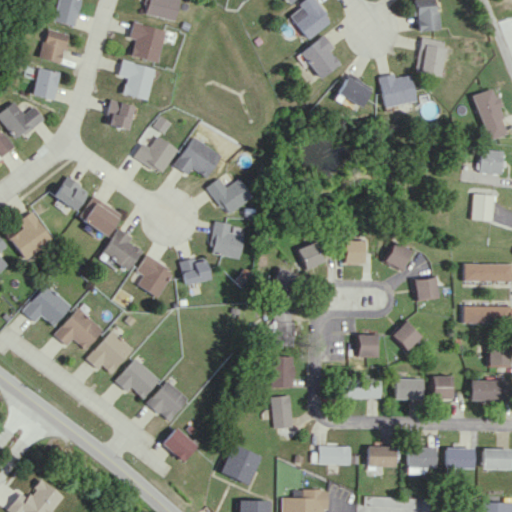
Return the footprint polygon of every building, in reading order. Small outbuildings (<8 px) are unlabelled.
[(56,0),(52,21),(73,25),(77,0),(56,0)] [(173,0),(142,0),(140,15),(171,19),(173,0)] [(302,0),(285,13),(303,38),(328,20),(313,0),(302,0)] [(415,0),(417,30),(439,29),(437,0),(415,0)] [(132,20),(163,29),(153,62),(128,55),(133,38),(127,36),(132,20)] [(65,32),(44,28),(38,58),(59,62),(65,32)] [(329,48),(321,35),(297,50),(314,77),(336,64),(327,49),(329,48)] [(439,75),(446,41),(421,36),(414,71),(439,75)] [(116,76),(123,77),(119,94),(144,99),(151,66),(119,60),(116,76)] [(56,71),(35,67),(30,95),(51,98),(56,71)] [(333,92),(356,107),(368,87),(345,72),(333,92)] [(375,76),(382,107),(414,100),(409,74),(392,77),(391,73),(375,76)] [(471,94),(485,139),(505,133),(491,88),(471,94)] [(101,123),(123,130),(131,105),(109,98),(101,123)] [(41,119),(32,106),(21,113),(13,101),(0,109),(0,122),(12,140),(41,119)] [(0,154),(10,147),(0,132),(0,154)] [(131,155),(158,173),(175,148),(155,135),(147,147),(140,142),(131,155)] [(185,174),(190,167),(203,177),(219,155),(192,135),(171,164),(185,174)] [(499,173),(500,150),(477,148),(476,172),(499,173)] [(71,209),(84,190),(63,176),(50,196),(71,209)] [(223,187),(217,177),(204,186),(224,214),(250,196),(237,177),(223,187)] [(491,195),(471,192),(468,218),(488,221),(491,195)] [(102,235),(117,215),(90,196),(75,216),(102,235)] [(15,221),(20,227),(6,237),(23,259),(49,239),(28,211),(15,221)] [(228,223),(213,220),(207,252),(237,258),(242,235),(227,231),(228,223)] [(98,252),(125,270),(139,249),(126,241),(129,236),(115,227),(98,252)] [(304,270),(323,260),(312,240),(293,250),(304,270)] [(340,261),(361,261),(361,240),(340,240),(340,261)] [(402,268),(408,248),(389,242),(383,263),(402,268)] [(156,296),(169,268),(142,255),(134,271),(140,274),(134,286),(156,296)] [(182,283),(207,279),(203,256),(178,260),(182,283)] [(509,280),(509,263),(461,263),(461,280),(509,280)] [(266,285),(280,294),(291,275),(276,267),(266,285)] [(436,296),(433,276),(410,280),(413,299),(436,296)] [(68,306),(44,283),(19,310),(31,321),(38,314),(50,325),(68,306)] [(290,345),(291,305),(270,305),(270,344),(290,345)] [(460,321),(507,323),(507,306),(461,305),(460,321)] [(64,345),(70,338),(82,349),(100,329),(76,307),(51,334),(64,345)] [(390,333),(404,350),(419,337),(405,320),(390,333)] [(99,364),(107,372),(131,349),(111,329),(83,357),(95,369),(99,364)] [(376,334),(354,333),(353,356),(375,357),(376,334)] [(486,365),(508,365),(508,348),(486,347),(486,365)] [(291,387),(291,355),(269,355),(269,386),(291,387)] [(124,391),(129,386),(140,397),(157,379),(133,357),(112,380),(124,391)] [(450,398),(450,375),(429,375),(430,398),(450,398)] [(378,376),(339,378),(340,398),(379,396),(378,376)] [(420,378),(393,378),(392,398),(420,399),(420,378)] [(186,398),(165,379),(145,402),(166,421),(186,398)] [(469,400),(509,399),(508,379),(468,380),(469,400)] [(289,426),(288,395),(269,395),(270,427),(289,426)] [(175,426),(160,442),(181,460),(195,444),(175,426)] [(257,454),(228,444),(218,473),(247,483),(257,454)] [(348,445),(317,444),(317,462),(348,463),(348,445)] [(392,446),(365,445),(364,466),(392,466),(392,446)] [(405,473),(423,473),(423,465),(433,465),(433,446),(405,446),(405,473)] [(471,468),(471,447),(443,446),(443,467),(471,468)] [(508,448),(480,447),(480,468),(508,468),(508,448)] [(5,511),(46,511),(58,494),(36,479),(24,497),(15,491),(3,510),(5,511)] [(321,511),(322,508),(325,509),(325,489),(300,489),(300,497),(280,496),(279,511),(321,511)] [(412,498),(366,496),(366,505),(412,507),(412,498)] [(419,511),(426,511),(427,499),(420,498),(419,511)] [(237,499),(236,511),(267,511),(267,499),(237,499)] [(511,511),(511,502),(473,501),(472,511),(511,511)]
